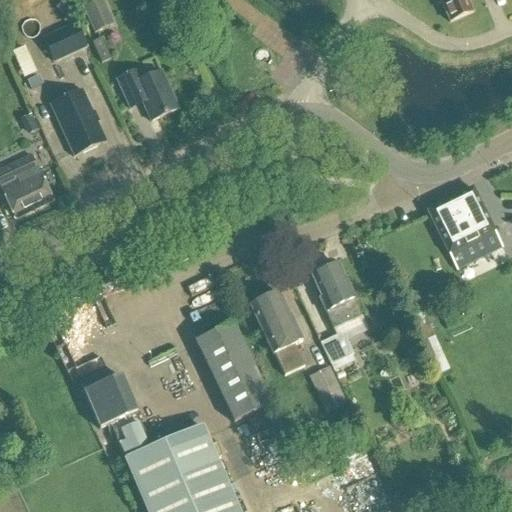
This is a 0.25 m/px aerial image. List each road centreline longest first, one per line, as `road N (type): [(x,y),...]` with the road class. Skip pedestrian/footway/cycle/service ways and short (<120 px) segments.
road 1 (tertiary): [(0,263),(300,112)]
road 2 (residential): [(414,184),(300,237),(119,301)]
road 3 (residential): [(369,0),(454,47),(511,30)]
road 4 (tertiary): [(414,184),(341,130),(300,112)]
road 5 (residential): [(300,112),(364,0)]
